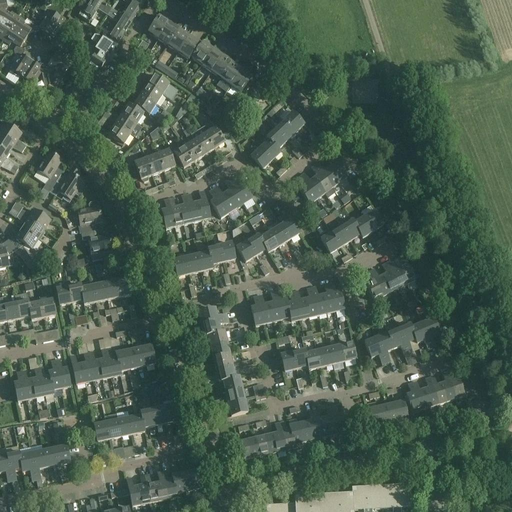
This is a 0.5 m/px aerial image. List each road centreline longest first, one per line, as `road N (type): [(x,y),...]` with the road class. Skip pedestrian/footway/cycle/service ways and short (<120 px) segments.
road 1 (track): [(511,401),(406,131),(365,0)]
road 2 (residential): [(272,189),(327,138),(321,115),(268,69),(159,2)]
road 3 (residential): [(210,443),(0,502)]
road 4 (residential): [(234,501),(275,483),(430,446)]
road 5 (residential): [(233,290),(283,274),(345,271),(392,248)]
road 6 (residential): [(0,357),(162,318)]
road 7 (residential): [(272,189),(240,164),(196,186),(123,203)]
road 8 (residential): [(274,410),(433,369)]
road 9 (unknown): [(392,248),(405,244),(462,360)]
road 10 (residential): [(210,443),(162,318)]
road 11 (residential): [(159,2),(127,44),(113,84),(80,93)]
road 12 (residential): [(274,410),(233,290)]
road 13 (residential): [(162,318),(123,203)]
